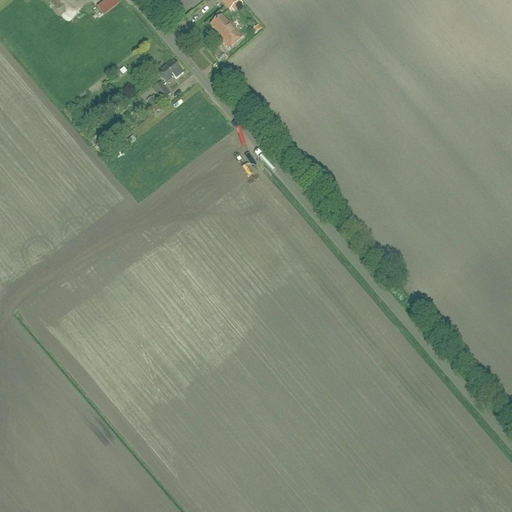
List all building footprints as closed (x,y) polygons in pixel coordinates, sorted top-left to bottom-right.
[(103,17),(119,5),(115,0),(108,0),(97,9),(103,17)] [(220,0),(223,3),(222,4),(229,12),(241,3),(238,0),(220,0)] [(228,50),(242,39),(231,26),(230,27),(221,18),(210,27),(219,37),(217,38),(228,50)] [(174,79),(165,68),(154,78),(148,71),(138,80),(146,89),(149,87),(156,95),(174,79)] [(167,97),(169,104),(177,101),(175,94),(167,97)] [(88,96),(69,112),(77,123),(97,108),(88,96)] [(153,111),(158,107),(152,99),(147,103),(153,111)] [(111,135),(96,148),(101,153),(116,140),(111,135)] [(132,138),(124,145),(127,149),(135,142),(132,138)]
